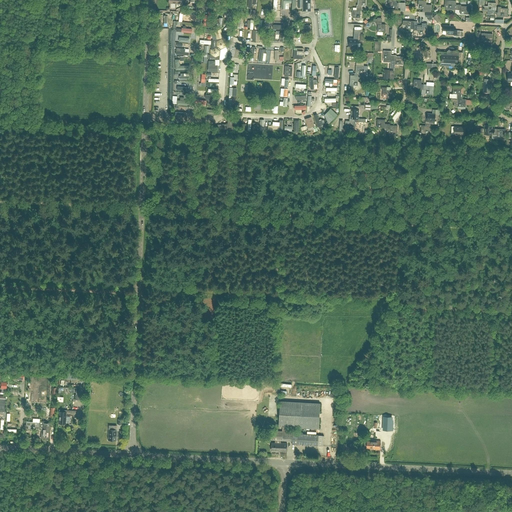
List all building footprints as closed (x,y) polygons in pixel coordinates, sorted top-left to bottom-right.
[(358,0),(358,5),(357,5),(357,10),(353,10),(353,17),(360,18),(361,11),(362,11),(362,5),(366,6),(366,0),(358,0)] [(419,8),(423,8),(423,11),(431,12),(432,5),(426,5),(426,1),(419,0),(419,8)] [(460,14),(468,14),(471,14),(472,7),(461,6),(461,5),(456,5),(456,1),(445,0),(445,4),(448,4),(448,8),(455,8),(455,10),(461,10),(460,14)] [(501,7),(498,7),(498,12),(501,12),(500,16),(508,16),(508,9),(501,8),(501,7)] [(181,24),(184,24),(185,18),(192,18),(192,16),(181,16),(181,24)] [(378,31),(385,32),(386,24),(382,24),(382,22),(377,21),(378,19),(374,19),(374,22),(377,22),(377,24),(378,24),(378,31)] [(414,30),(417,30),(417,25),(415,25),(415,21),(415,22),(415,21),(408,21),(407,21),(403,21),(403,25),(407,25),(407,28),(407,29),(414,29),(414,30)] [(422,23),(422,27),(420,27),(420,25),(417,25),(417,30),(419,30),(419,34),(426,34),(426,35),(427,35),(427,27),(427,23),(422,23)] [(454,35),(457,36),(463,36),(463,32),(460,32),(460,31),(454,30),(454,27),(447,26),(448,24),(441,24),(441,30),(447,30),(447,34),(454,34),(454,35)] [(211,32),(213,40),(212,40),(211,49),(210,55),(210,59),(220,59),(225,59),(227,56),(227,50),(226,47),(226,42),(227,42),(227,37),(222,37),(221,30),(211,32)] [(350,46),(357,47),(358,40),(359,40),(359,33),(361,33),(361,30),(354,30),(354,39),(350,39),(350,46)] [(481,33),(481,41),(492,42),(492,34),(481,33)] [(391,60),(392,60),(392,63),(396,63),(396,64),(403,65),(404,57),(396,57),(397,55),(391,55),(391,51),(384,51),(384,59),(391,59),(391,60)] [(458,63),(458,56),(442,55),(441,62),(458,63)] [(350,85),(353,85),(353,86),(353,87),(354,87),(354,88),(355,89),(356,89),(357,90),(358,90),(359,90),(359,89),(360,89),(361,88),(361,87),(362,87),(362,86),(362,85),(362,84),(361,83),(360,82),(359,82),(359,81),(358,81),(358,79),(360,79),(360,73),(364,73),(364,66),(356,66),(356,73),(355,73),(354,75),(351,75),(351,78),(350,85)] [(233,78),(236,78),(236,77),(241,77),(241,67),(237,67),(237,73),(233,73),(233,78)] [(237,80),(233,80),(233,90),(236,90),(236,87),(241,87),(241,78),(237,78),(237,80)] [(484,92),(491,93),(492,85),(489,85),(490,78),(485,78),(484,92)] [(421,89),(422,89),(421,94),(426,94),(426,93),(433,94),(434,86),(427,86),(427,84),(421,84),(422,80),(414,80),(414,87),(421,88),(421,89)] [(458,99),(458,101),(454,101),(454,106),(466,107),(466,99),(462,99),(462,94),(461,94),(461,87),(454,86),(453,94),(457,94),(457,99),(458,99)] [(383,90),(383,97),(390,98),(391,90),(387,90),(387,87),(382,87),(382,90),(383,90)] [(305,104),(309,104),(308,98),(299,98),(299,102),(301,102),(301,106),(305,106),(305,104)] [(337,114),(331,108),(326,113),(332,120),(337,114)] [(350,116),(350,119),(359,119),(359,109),(352,109),(351,116),(350,116)] [(426,120),(426,123),(431,124),(431,121),(435,121),(436,114),(428,113),(427,121),(426,120)] [(311,133),(318,131),(315,119),(308,121),(311,133)] [(359,122),(359,119),(350,119),(350,121),(346,121),(345,128),(353,129),(353,127),(354,127),(354,126),(356,126),(356,122),(359,122)] [(370,119),(359,119),(359,122),(366,122),(366,128),(369,128),(370,119)] [(384,129),(387,129),(387,124),(385,124),(385,120),(378,120),(377,127),(384,128),(384,129)] [(431,127),(431,124),(426,123),(426,126),(422,125),(421,133),(429,134),(429,130),(433,131),(433,128),(437,128),(437,127),(431,127)] [(390,124),(387,124),(387,129),(390,129),(390,133),(397,133),(397,126),(390,125),(390,124)] [(485,125),(485,128),(480,128),(480,132),(485,132),(492,133),(492,134),(495,134),(495,129),(492,129),(493,125),(485,125)] [(465,127),(462,127),(455,127),(455,134),(462,135),(462,136),(465,136),(465,127)] [(498,129),(495,129),(495,134),(497,135),(497,138),(504,139),(505,131),(498,131),(498,129)] [(12,380),(20,380),(23,380),(23,372),(13,372),(12,374),(13,374),(12,380)] [(279,426),(282,426),(282,431),(287,431),(288,426),(319,428),(320,403),(280,401),(279,426)] [(392,417),(384,417),(384,419),(383,424),(383,430),(391,430),(391,424),(392,420),(392,417)] [(39,429),(41,430),(41,438),(49,438),(50,431),(51,423),(45,423),(45,421),(39,421),(39,429)] [(108,440),(116,441),(116,430),(108,429),(108,440)] [(272,430),(272,440),(277,440),(276,443),(272,443),(271,450),(280,451),(287,452),(287,443),(280,443),(280,440),(292,441),(292,444),(318,446),(318,435),(298,434),(298,432),(272,430)] [(381,441),(372,440),(372,441),(367,441),(367,448),(374,448),(374,449),(380,449),(381,441)]
